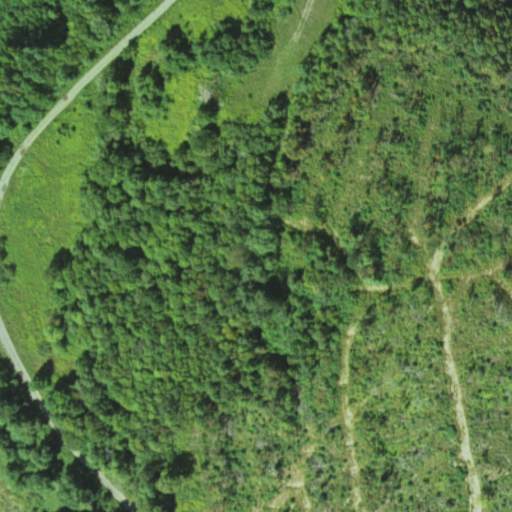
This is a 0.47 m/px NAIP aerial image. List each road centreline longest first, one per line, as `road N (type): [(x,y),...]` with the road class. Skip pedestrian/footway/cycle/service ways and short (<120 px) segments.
road 1 (track): [(40,511),(2,478),(24,386),(213,44),(224,0)]
road 2 (track): [(89,0),(0,101),(24,386)]
